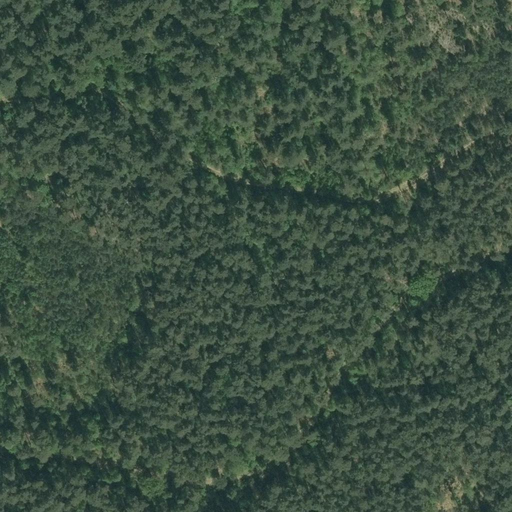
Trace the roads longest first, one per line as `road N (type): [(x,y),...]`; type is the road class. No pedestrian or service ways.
road 1 (track): [(0,461),(74,480),(136,482),(207,480),(275,466),(381,317),(417,287),(511,255)]
road 2 (track): [(0,114),(101,94),(224,185),(352,207),(405,191),(471,140),(511,134)]
